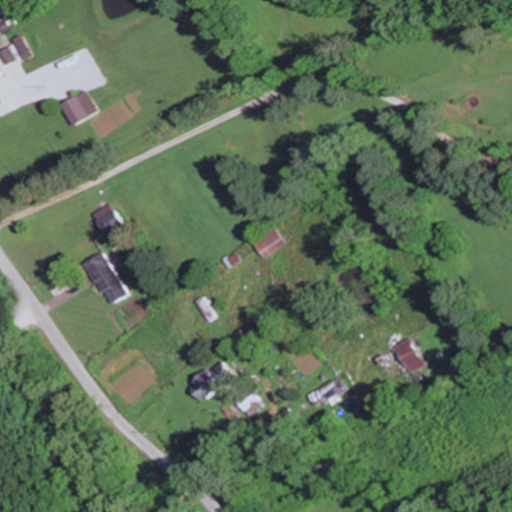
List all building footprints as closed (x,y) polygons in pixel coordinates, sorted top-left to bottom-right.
[(73,119),(89,109),(79,94),(63,104),(73,119)] [(106,236),(124,227),(113,204),(94,213),(106,236)] [(263,259),(285,245),(274,227),(252,242),(263,259)] [(88,262),(110,306),(128,297),(106,253),(88,262)] [(249,339),(261,334),(256,321),(244,326),(249,339)] [(391,346),(407,373),(421,365),(405,338),(391,346)] [(237,377),(225,360),(192,385),(204,402),(237,377)] [(315,408),(343,394),(336,380),(309,394),(315,408)] [(264,404),(252,391),(241,402),(253,415),(264,404)]
